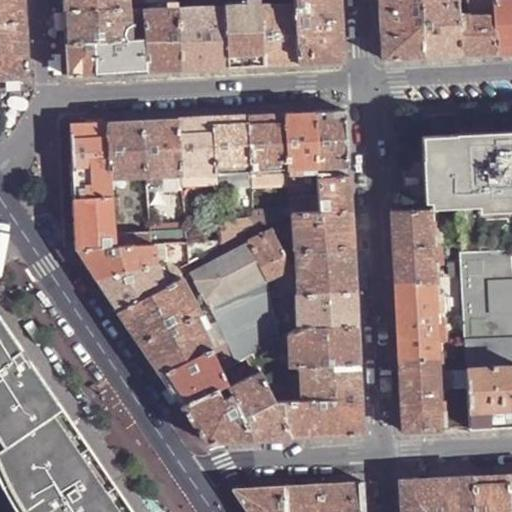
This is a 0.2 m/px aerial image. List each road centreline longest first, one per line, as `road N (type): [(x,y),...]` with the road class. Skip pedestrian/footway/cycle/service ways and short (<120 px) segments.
road 1 (residential): [(386,460),(365,82)]
road 2 (tertiary): [(0,196),(191,469)]
road 3 (residential): [(48,98),(365,82)]
road 4 (residential): [(386,460),(191,469)]
road 5 (residential): [(365,82),(511,74)]
road 6 (residential): [(511,454),(386,460)]
